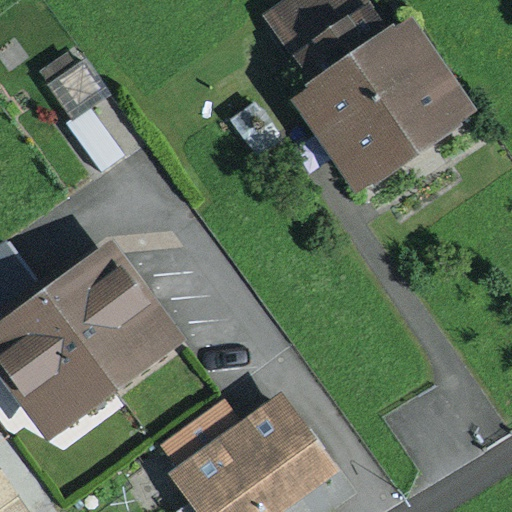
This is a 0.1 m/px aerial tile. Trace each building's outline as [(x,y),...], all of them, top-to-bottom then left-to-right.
[(372,172),(448,120),(394,42),(390,45),(358,0),(297,0),(272,17),(323,91),(318,94),(372,172)] [(66,125),(100,173),(124,155),(90,108),(66,125)] [(87,275),(50,302),(107,379),(164,337),(107,260),(87,275)] [(107,379),(50,302),(0,339),(0,353),(51,422),(107,379)] [(183,433),(163,448),(208,511),(264,511),(324,469),(277,404),(202,459),(183,433)]
